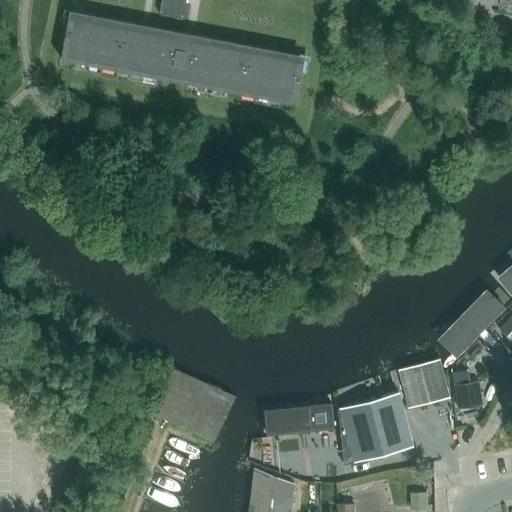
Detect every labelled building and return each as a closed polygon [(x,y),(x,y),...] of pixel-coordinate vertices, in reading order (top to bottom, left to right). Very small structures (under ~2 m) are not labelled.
[(190,0),(165,0),(163,14),(187,18),(190,0)] [(60,58),(91,64),(99,22),(68,16),(60,58)] [(99,22),(91,64),(120,70),(128,28),(99,22)] [(128,28),(120,70),(150,76),(158,33),(128,28)] [(158,33),(150,76),(180,81),(188,39),(158,33)] [(218,44),(189,39),(188,39),(180,81),(210,87),(218,44)] [(218,44),(210,87),(239,92),(247,50),(218,44)] [(247,50),(239,92),(269,98),(277,56),(247,50)] [(277,56),(269,98),(299,104),(307,62),(277,56)] [(497,286),(454,327),(468,342),(511,300),(497,286)] [(443,399),(433,360),(398,368),(407,408),(443,399)] [(159,415),(181,370),(167,364),(160,380),(146,409),(153,412),(159,415)] [(159,415),(173,422),(194,377),(181,370),(159,415)] [(468,370),(452,372),(454,383),(469,380),(468,370)] [(194,377),(173,422),(187,428),(208,383),(194,377)] [(454,384),(458,408),(472,405),(468,382),(454,384)] [(208,383),(187,428),(200,434),(221,390),(208,383)] [(221,390),(200,434),(214,441),(235,396),(221,390)] [(408,432),(408,429),(407,429),(404,419),(405,419),(405,416),(403,416),(397,390),(337,405),(343,463),(410,445),(408,432)] [(331,401),(263,412),(267,436),(335,424),(331,401)] [(247,511),(288,511),(291,484),(252,467),(247,511)] [(354,511),(355,503),(336,503),(335,511),(354,511)]
